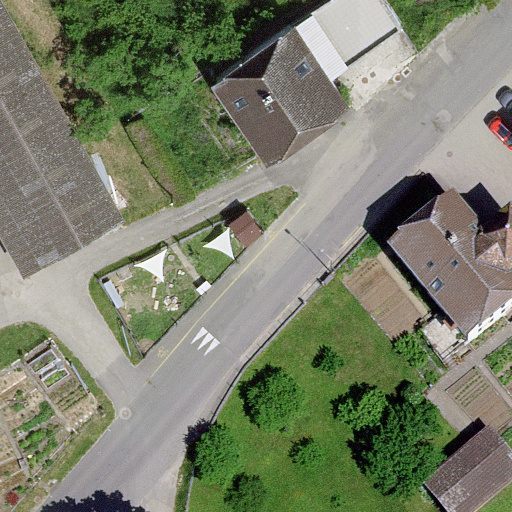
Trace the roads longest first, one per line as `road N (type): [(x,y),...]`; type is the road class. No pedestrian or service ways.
road 1 (tertiary): [(511,35),(160,420)]
road 2 (unclassified): [(0,283),(80,322),(160,420)]
road 3 (unknown): [(415,140),(511,230)]
road 4 (tertiary): [(160,420),(74,511)]
road 5 (track): [(186,392),(169,511)]
